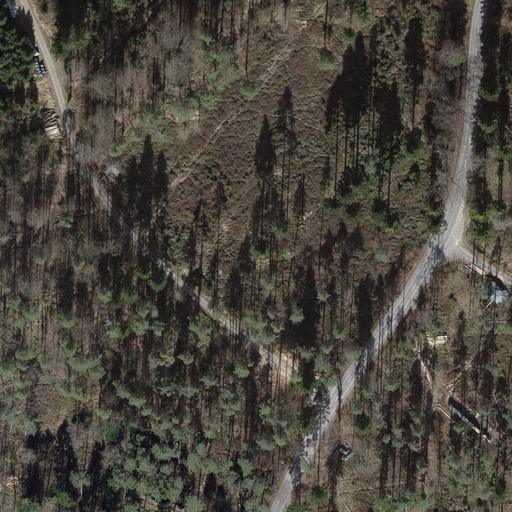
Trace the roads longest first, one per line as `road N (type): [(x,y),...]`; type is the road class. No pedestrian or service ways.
road 1 (tertiary): [(482,0),(466,174),(449,244),(330,396),(276,511)]
road 2 (track): [(330,396),(141,242),(91,178),(26,0)]
